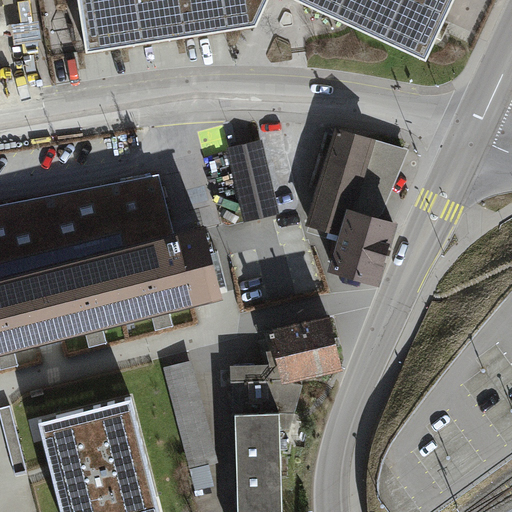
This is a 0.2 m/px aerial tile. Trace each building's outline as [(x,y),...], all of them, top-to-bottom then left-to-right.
[(90,0),(99,54),(260,33),(274,0),(288,0),(293,2),(431,66),(462,0),(90,0)] [(308,231),(342,239),(350,213),(382,223),(411,152),(337,132),(308,231)] [(263,139),(227,147),(245,222),(281,214),(263,139)] [(0,348),(222,292),(204,222),(172,230),(157,173),(0,204),(0,348)] [(381,292),(400,228),(382,223),(350,213),(342,239),(331,277),(381,292)] [(286,377),(345,363),(333,312),(273,326),(282,361),(286,377)] [(166,367),(197,488),(216,484),(210,463),(220,461),(194,360),(166,367)] [(294,417),(304,382),(286,377),(282,361),(231,364),(233,410),(237,410),(239,511),(284,511),(283,429),(290,428),(294,417)] [(159,511),(131,399),(42,421),(55,473),(65,511),(159,511)] [(11,402),(0,404),(0,408),(14,468),(26,465),(11,402)]
